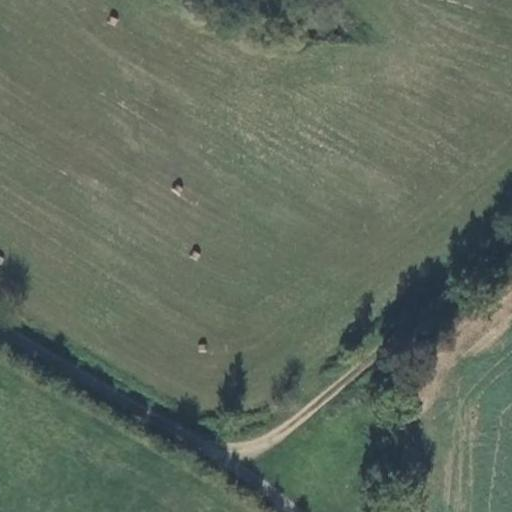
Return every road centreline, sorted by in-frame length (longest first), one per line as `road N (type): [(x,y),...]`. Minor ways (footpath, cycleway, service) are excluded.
road 1 (track): [(237,466),(511,237)]
road 2 (unclassified): [(0,322),(237,466),(293,511)]
